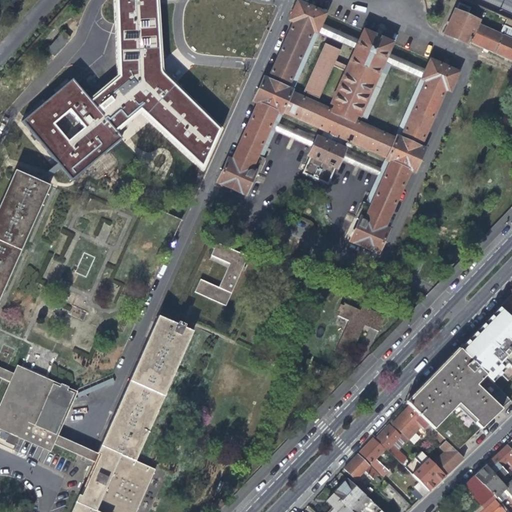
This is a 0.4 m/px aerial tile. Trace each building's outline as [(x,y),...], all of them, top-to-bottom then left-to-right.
[(113,0),(121,76),(93,102),(115,130),(144,108),(206,165),(219,129),(163,71),(155,0),(113,0)] [(357,117),(382,62),(385,54),(390,44),(363,32),(358,42),(355,50),(346,69),(332,63),(337,52),(323,46),(301,93),(317,100),(331,66),(345,72),(330,105),(333,106),(331,112),(289,93),(290,91),(285,89),(311,31),(316,33),(319,25),(324,14),(297,2),(288,21),(293,23),(267,81),(263,79),(252,102),(257,104),(231,162),(226,160),(216,184),(243,196),(253,172),(249,170),(269,125),(272,119),(275,112),(280,114),(281,111),(323,130),(320,136),(317,135),(315,138),(313,144),(308,153),(310,154),(302,171),(328,182),(335,165),(336,165),(340,156),(343,150),(344,147),(340,145),(343,139),(386,158),(384,160),(389,162),(386,170),(384,175),(363,221),(358,219),(348,242),(376,254),(386,231),(382,229),(408,171),(412,173),(422,149),(418,147),(443,90),(448,92),(456,73),(429,61),(424,71),(421,79),(420,79),(425,82),(399,139),(395,137),(394,140),(351,121),(354,116),(357,117)] [(499,34),(476,24),(476,22),(465,16),(468,8),(463,6),(457,3),(443,34),(466,45),(467,42),(511,62),(511,40),(511,37),(511,30),(502,26),(499,34)] [(316,33),(355,50),(358,42),(340,34),(319,25),(316,33)] [(56,56),(70,36),(62,30),(48,50),(56,56)] [(382,62),(421,79),(424,71),(385,54),(382,62)] [(75,80),(32,118),(73,172),(120,136),(115,130),(93,102),(75,80)] [(269,125),(313,144),(315,138),(272,119),(269,125)] [(386,170),(343,150),(340,156),(384,175),(386,170)] [(0,381),(10,385),(0,407),(0,429),(20,439),(48,451),(51,445),(95,464),(81,497),(78,496),(71,511),(135,511),(154,470),(135,462),(192,333),(183,329),(185,326),(177,323),(176,325),(158,317),(97,455),(55,436),(73,395),(16,370),(13,376),(0,370),(0,293),(47,187),(13,171),(0,200),(0,381)] [(151,207),(139,233),(169,246),(180,220),(151,207)] [(212,250),(210,256),(228,264),(227,268),(218,288),(199,279),(193,292),(225,306),(246,256),(215,243),(214,246),(212,245),(210,249),(212,250)] [(208,260),(227,268),(228,264),(210,256),(208,260)] [(511,320),(511,296),(511,295),(506,300),(499,308),(511,320)] [(346,322),(332,352),(346,359),(361,327),(376,333),(383,318),(359,308),(357,312),(340,305),(339,308),(337,307),(334,312),(337,313),(335,317),(346,322)] [(511,320),(499,308),(471,337),(458,351),(467,359),(491,382),(499,374),(506,381),(511,374),(511,320)] [(500,409),(509,401),(495,387),(491,382),(467,359),(458,351),(432,377),(406,405),(409,408),(445,442),(455,452),(464,445),(500,409)] [(418,427),(439,447),(445,442),(409,408),(402,416),(392,425),(406,439),(418,427)] [(376,440),(401,465),(406,460),(392,446),(400,437),(390,427),(385,431),(376,440)] [(366,447),(358,454),(382,478),(388,472),(376,460),(384,451),(372,440),(366,447)] [(463,459),(455,452),(445,442),(439,447),(438,448),(427,460),(442,474),(448,468),(450,471),(463,459)] [(511,451),(506,446),(485,465),(498,480),(506,473),(501,468),(505,464),(509,469),(511,467),(511,451)] [(420,484),(428,492),(437,482),(444,476),(442,474),(427,460),(418,451),(412,459),(420,464),(409,474),(420,484)] [(349,463),(344,469),(355,481),(364,472),(373,480),(377,476),(357,456),(349,463)] [(511,479),(504,486),(498,480),(485,465),(474,476),(492,496),(495,499),(496,500),(506,490),(511,496),(511,479)] [(469,494),(480,506),(492,496),(474,476),(462,487),(469,494)] [(332,494),(333,495),(349,511),(364,496),(347,479),(340,486),(332,494)] [(415,489),(422,497),(428,492),(420,484),(415,489)] [(334,510),(331,511),(349,511),(333,495),(326,502),(334,510)] [(349,511),(381,511),(364,496),(349,511)] [(507,511),(506,511),(505,511),(502,511),(492,501),(495,499),(492,496),(480,506),(483,509),(481,511),(478,508),(474,511),(473,511),(507,511)] [(222,508),(225,505),(219,499),(212,505),(219,511),(222,508)]
